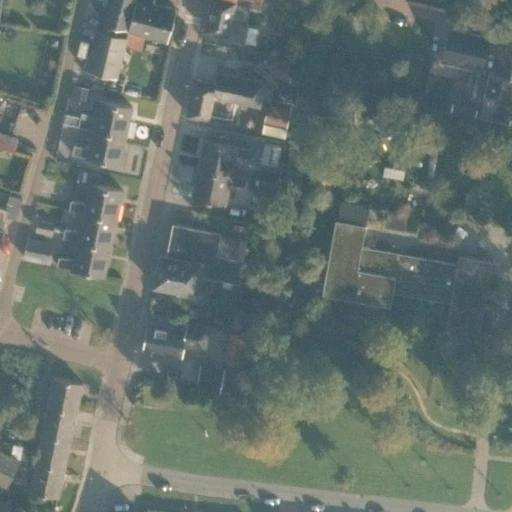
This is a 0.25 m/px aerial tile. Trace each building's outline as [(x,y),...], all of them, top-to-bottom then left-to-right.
[(167,38),(175,6),(154,0),(153,0),(107,0),(103,20),(129,27),(129,28),(167,38)] [(243,42),(244,39),(255,42),(259,26),(248,24),(248,21),(246,21),(251,3),(260,5),(260,0),(211,0),(205,29),(227,34),(226,38),(243,42)] [(472,66),(469,82),(464,103),(478,106),(486,68),(483,67),(490,35),(449,26),(441,59),(468,65),(472,66)] [(117,76),(127,35),(97,27),(86,68),(117,76)] [(489,68),(484,94),(498,97),(502,79),(504,72),(511,73),(511,40),(508,39),(507,45),(500,43),(494,69),(489,68)] [(287,76),(290,58),(273,55),(270,73),(287,76)] [(260,104),(265,79),(218,70),(216,81),(195,77),(188,113),(209,117),(210,117),(220,119),(224,97),(260,104)] [(75,82),(72,93),(88,96),(91,85),(75,82)] [(63,121),(93,127),(126,134),(132,105),(99,98),(95,118),(65,112),(63,121)] [(268,101),(264,120),(287,125),(291,107),(268,101)] [(120,162),(126,134),(93,127),(88,146),(74,143),(72,152),(120,162)] [(19,138),(0,131),(0,144),(15,149),(19,138)] [(199,165),(232,172),(236,153),(251,156),(252,147),(205,137),(199,165)] [(264,141),(259,164),(276,168),(281,144),(264,141)] [(247,175),(232,172),(199,165),(193,195),(226,202),(231,181),(245,184),(247,175)] [(71,198),(69,207),(83,210),(117,218),(123,188),(98,183),(96,182),(92,182),(91,181),(90,181),(85,201),(83,201),(71,198)] [(9,192),(5,206),(9,207),(7,214),(16,217),(22,196),(13,194),(9,192)] [(0,234),(3,225),(7,214),(9,207),(5,206),(0,204),(0,234)] [(65,226),(63,235),(77,238),(111,245),(117,218),(83,210),(79,229),(65,226)] [(479,334),(493,258),(459,252),(457,262),(362,245),(366,222),(336,217),(323,291),(390,303),(393,289),(451,299),(445,329),(479,334)] [(244,257),(242,257),(217,252),(221,230),(173,221),(166,253),(161,252),(155,284),(178,288),(177,291),(197,295),(201,273),(239,280),(240,277),(248,279),(251,261),(243,259),(244,257)] [(28,235),(24,256),(49,261),(54,241),(28,235)] [(105,274),(111,245),(77,238),(73,257),(59,254),(57,263),(105,274)] [(182,354),(184,344),(206,348),(211,324),(187,319),(186,328),(175,326),(148,321),(143,347),(182,354)] [(242,362),(248,333),(230,330),(224,358),(242,362)] [(201,362),(196,386),(220,391),(225,366),(201,362)] [(54,375),(48,403),(77,409),(83,381),(54,375)] [(71,438),(77,409),(48,403),(42,432),(71,438)] [(42,432),(36,460),(65,466),(71,438),(42,432)] [(20,458),(0,448),(0,479),(8,484),(20,458)] [(65,466),(36,460),(30,489),(59,495),(65,466)]
